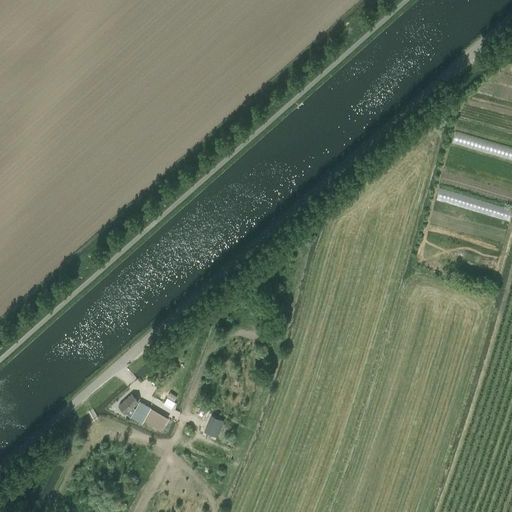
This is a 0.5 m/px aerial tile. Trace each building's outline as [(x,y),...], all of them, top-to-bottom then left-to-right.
[(511,146),(456,131),(453,142),(511,159),(511,146)] [(170,393),(167,397),(174,401),(176,397),(170,393)] [(150,408),(150,407),(139,402),(133,413),(129,410),(138,402),(131,394),(119,405),(126,413),(131,417),(132,415),(142,421),(143,420),(150,408)] [(167,400),(164,405),(169,409),(172,403),(167,400)] [(150,408),(143,420),(160,430),(167,418),(150,408)] [(211,415),(204,431),(216,437),(223,421),(211,415)]
